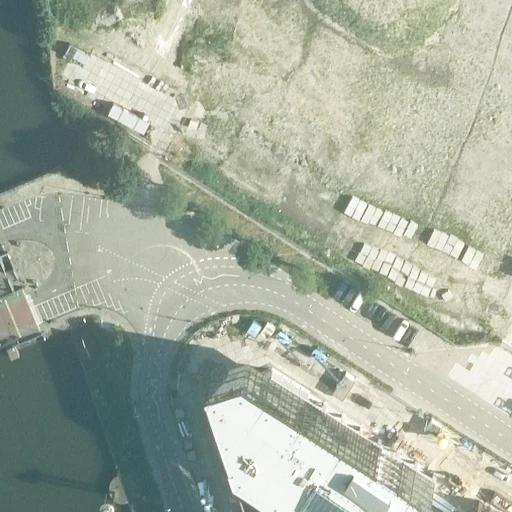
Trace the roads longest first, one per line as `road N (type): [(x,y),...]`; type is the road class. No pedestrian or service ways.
road 1 (unclassified): [(511,446),(286,299),(237,284),(203,288)]
road 2 (unclassified): [(188,511),(152,376),(171,316),(203,288)]
road 3 (unknown): [(345,485),(410,380)]
